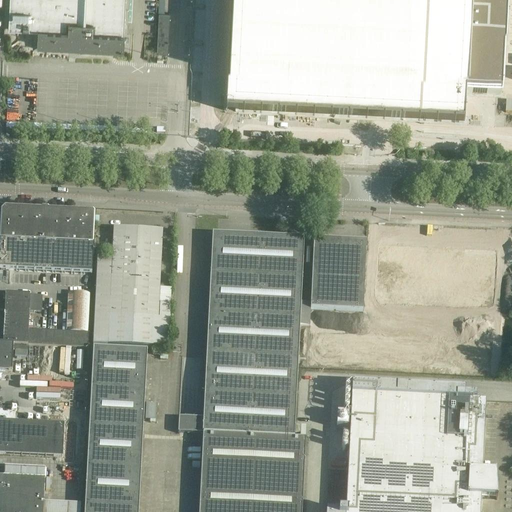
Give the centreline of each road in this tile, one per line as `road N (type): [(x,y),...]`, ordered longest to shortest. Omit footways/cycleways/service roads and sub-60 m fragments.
road 1 (tertiary): [(373,171),(178,161)]
road 2 (tertiary): [(0,188),(186,198)]
road 3 (tertiary): [(186,198),(370,205)]
road 4 (tertiary): [(178,161),(0,147)]
road 5 (unclassified): [(182,342),(186,198)]
road 6 (tertiary): [(370,205),(511,212)]
road 7 (tertiary): [(511,178),(373,171)]
